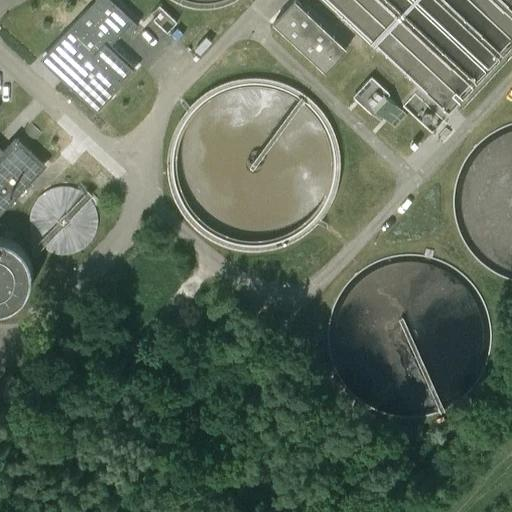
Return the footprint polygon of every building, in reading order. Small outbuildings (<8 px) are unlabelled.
[(98,0),(43,59),(96,108),(133,68),(107,44),(132,18),(112,0),(98,0)] [(293,0),(273,22),(326,71),(347,49),(294,0),(293,0)] [(386,95),(368,78),(355,91),(356,92),(374,109),(383,117),(394,127),(406,114),(386,96),(386,95)] [(0,209),(43,164),(17,139),(5,152),(0,147),(0,209)] [(98,210),(93,200),(84,191),(73,187),(62,186),(51,188),(41,194),(34,203),(30,214),(30,225),(33,236),(40,245),(49,252),(60,255),(72,255),(83,251),(91,243),(97,233),(100,221),(98,210)] [(28,270),(23,259),(15,251),(5,245),(0,244),(0,312),(10,309),(20,302),(26,293),(29,281),(28,270)]
